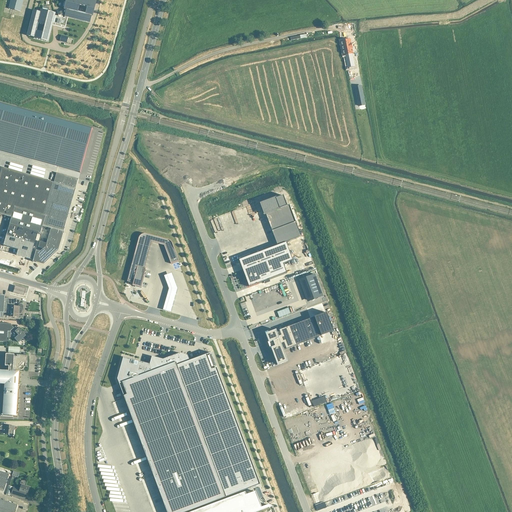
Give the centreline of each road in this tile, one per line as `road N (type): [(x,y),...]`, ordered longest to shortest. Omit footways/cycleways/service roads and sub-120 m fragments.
road 1 (tertiary): [(95,248),(162,0)]
road 2 (unclassified): [(98,511),(87,430),(121,308)]
road 3 (unclassified): [(239,329),(307,511)]
road 4 (tertiary): [(60,511),(53,417),(69,348)]
road 5 (unclassified): [(186,186),(239,329)]
road 6 (unclassified): [(239,329),(212,334),(121,308)]
